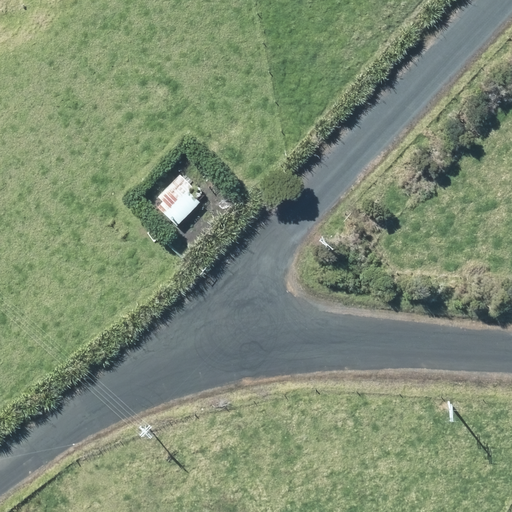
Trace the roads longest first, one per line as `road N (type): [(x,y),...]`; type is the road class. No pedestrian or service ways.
road 1 (unclassified): [(201,329),(504,0)]
road 2 (unclassified): [(511,350),(201,329)]
road 3 (unclassified): [(0,480),(201,329)]
